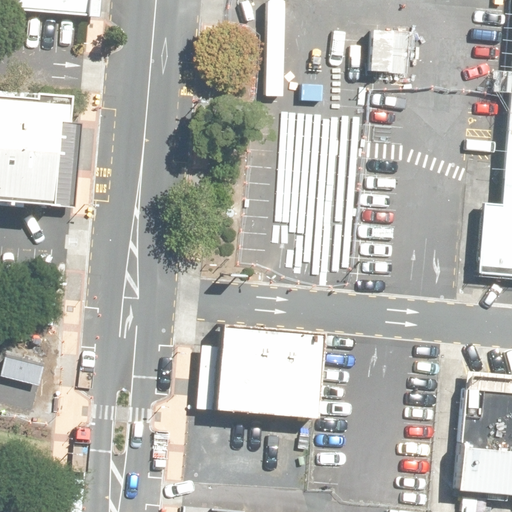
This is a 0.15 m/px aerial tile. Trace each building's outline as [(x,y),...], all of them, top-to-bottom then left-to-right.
[(44,90),(0,86),(0,196),(34,200),(44,90)] [(511,95),(503,204),(485,203),(479,272),(497,274),(511,274),(511,95)] [(300,335),(204,326),(197,402),(293,411),(300,335)] [(41,389),(44,353),(36,352),(26,360),(23,381),(32,388),(41,389)] [(511,386),(470,383),(438,380),(428,487),(511,494),(511,386)]
